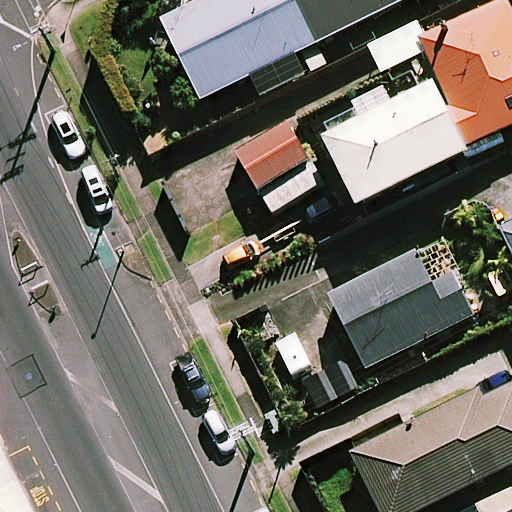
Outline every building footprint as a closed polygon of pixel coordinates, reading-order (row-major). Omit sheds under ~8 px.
[(413,4),(411,0),(219,0),(164,27),(203,107),(413,4)] [(436,92),(472,160),(511,139),(511,15),(509,10),(423,53),(442,90),(436,92)] [(472,160),(436,92),(326,148),(360,216),(472,160)] [(309,168),(289,131),(238,160),(259,196),(309,168)] [(511,230),(502,235),(511,256),(511,230)] [(433,289),(418,260),(332,304),(368,375),(473,322),(452,279),(433,289)] [(511,280),(485,294),(503,329),(511,324),(511,280)] [(431,511),(511,473),(511,385),(355,461),(379,511),(431,511)]
